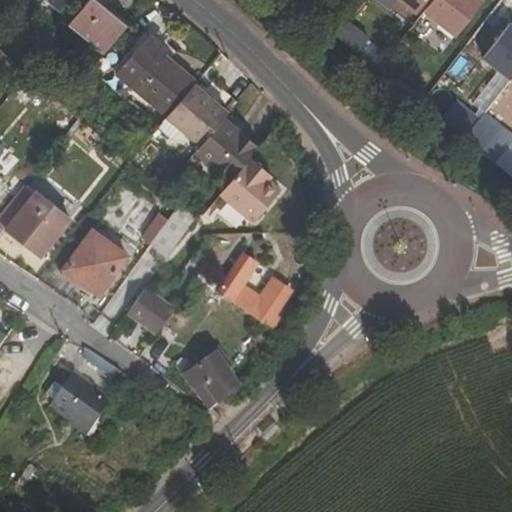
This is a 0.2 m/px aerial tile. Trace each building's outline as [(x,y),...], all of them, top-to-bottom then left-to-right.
[(70,0),(29,0),(38,7),(43,0),(44,0),(60,13),(70,0)] [(104,55),(128,26),(96,0),(88,0),(69,24),(104,55)] [(402,0),(418,12),(426,0),(402,0)] [(480,3),(476,0),(435,0),(425,14),(454,36),(480,3)] [(511,79),(511,27),(509,25),(484,59),(511,80),(511,79)] [(197,81),(146,40),(116,77),(166,120),(194,85),(197,81)] [(194,85),(166,120),(201,149),(225,120),(229,114),(194,85)] [(0,123),(7,131),(27,112),(14,98),(0,110),(0,123)] [(454,131),(461,137),(476,116),(470,111),(454,131)] [(461,137),(496,165),(511,145),(511,139),(497,127),(494,131),(476,116),(461,137)] [(68,135),(90,153),(103,138),(81,119),(68,135)] [(201,149),(196,156),(231,184),(253,156),(260,148),(225,120),(201,149)] [(255,221),(282,188),(271,179),(264,173),(268,169),(253,156),(231,184),(222,194),(255,221)] [(21,191),(41,167),(30,159),(10,183),(21,191)] [(264,173),(271,179),(275,174),(268,169),(264,173)] [(128,172),(93,210),(116,231),(151,193),(128,172)] [(41,257),(71,220),(36,193),(7,230),(41,257)] [(150,247),(166,257),(196,216),(179,204),(150,247)] [(80,289),(83,285),(99,296),(128,256),(92,231),(60,276),(80,289)] [(217,294),(270,333),(279,319),(275,316),(292,291),(273,278),(259,297),(243,286),(258,264),(244,253),(217,294)] [(156,336),(174,310),(145,289),(127,315),(156,336)] [(332,380),(371,357),(362,341),(322,364),(332,380)] [(207,411),(238,390),(216,358),(185,378),(207,411)] [(84,433),(110,399),(75,374),(49,407),(84,433)]
